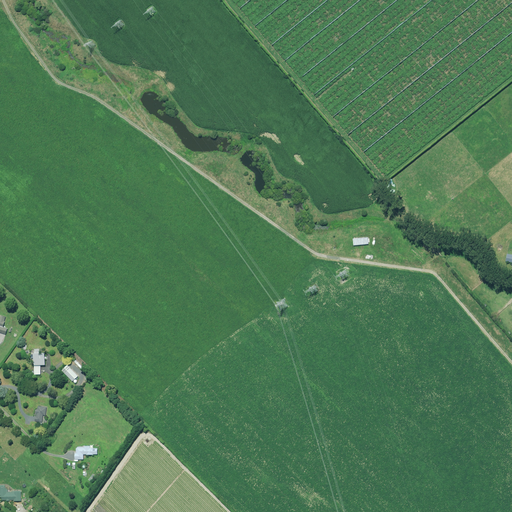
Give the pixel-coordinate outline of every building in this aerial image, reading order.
[(40,350),(35,350),(35,365),(46,365),(46,353),(40,353),(40,350)] [(75,359),(73,360),(82,370),(84,368),(75,359)] [(78,376),(68,365),(62,371),(73,382),(78,376)] [(47,407),(38,406),(38,410),(37,410),(36,422),(43,422),(43,416),(46,416),(47,407)] [(93,449),(93,447),(84,446),(84,448),(77,448),(77,453),(76,453),(76,460),(84,460),(84,455),(98,455),(98,449),(93,449)] [(0,498),(0,500),(7,500),(7,502),(10,502),(10,500),(14,500),(14,501),(22,501),(22,495),(22,492),(14,492),(8,492),(8,490),(7,490),(7,486),(0,485),(0,498)]
